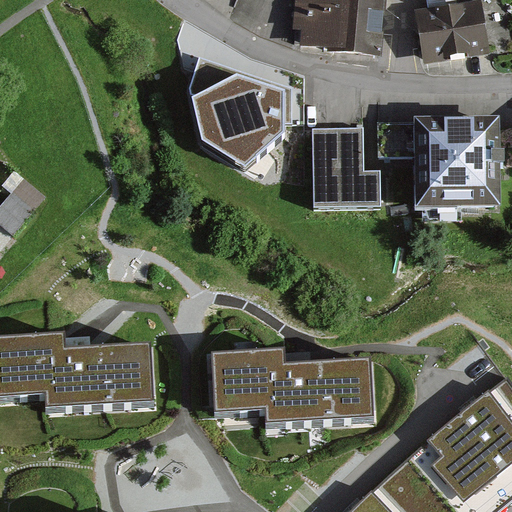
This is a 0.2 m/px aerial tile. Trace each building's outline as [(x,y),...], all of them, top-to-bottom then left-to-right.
[(295,0),(293,43),(385,47),(387,0),(295,0)] [(456,0),(426,0),(428,10),(458,6),(456,0)] [(428,10),(415,12),(423,67),(490,57),(482,2),(458,6),(428,10)] [(282,91),(237,76),(194,97),(204,139),(246,163),(283,131),(282,91)] [(415,124),(379,125),(379,156),(417,156),(417,205),(499,204),(498,118),(415,118),(415,124)] [(362,129),(313,130),(314,207),(379,206),(379,172),(363,173),(362,129)] [(0,228),(14,241),(45,205),(24,187),(0,214),(0,228)] [(63,339),(0,342),(0,403),(46,402),(46,414),(153,410),(150,353),(79,356),(64,356),(63,339)] [(285,356),(214,359),(216,420),(267,418),(268,431),(374,426),(372,370),(285,373),(285,356)] [(511,391),(507,385),(409,464),(451,511),(497,511),(511,500),(511,391)] [(451,511),(409,464),(361,511),(451,511)]
